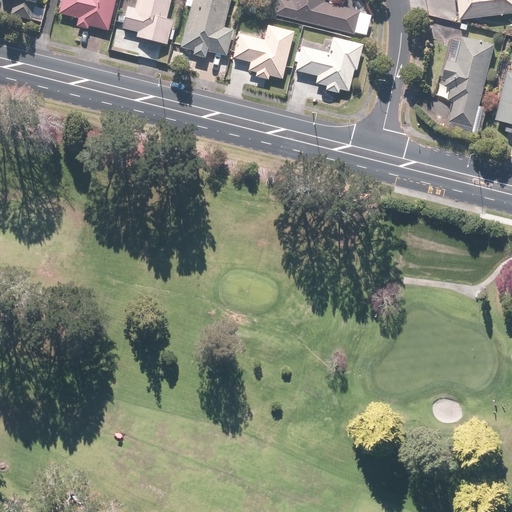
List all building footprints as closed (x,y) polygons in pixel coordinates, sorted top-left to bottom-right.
[(108,33),(115,0),(59,0),(56,16),(77,20),(75,26),(108,33)] [(168,0),(136,0),(135,8),(124,6),(119,31),(136,34),(134,41),(165,47),(170,23),(164,22),(168,0)] [(231,0),(185,0),(183,9),(188,10),(178,48),(192,51),(191,55),(203,58),(205,52),(224,57),(230,30),(224,29),(231,0)] [(278,0),(274,17),(351,37),(351,34),(363,37),(368,17),(322,6),(323,0),(278,0)] [(511,0),(455,0),(457,20),(511,14),(511,0)] [(280,79),(292,34),(266,27),(262,41),(238,35),(232,59),(249,64),(247,74),(254,75),(253,78),(266,82),(268,76),(280,79)] [(472,129),(492,47),(463,40),(458,63),(444,60),(438,87),(450,89),(447,101),(455,103),(450,123),(472,129)] [(356,72),(360,47),(330,42),(329,53),(298,48),(294,75),(316,78),(315,86),(324,87),(323,90),(337,92),(338,90),(349,92),(352,71),(356,72)] [(511,79),(506,78),(494,122),(507,125),(506,131),(511,132),(511,79)]
